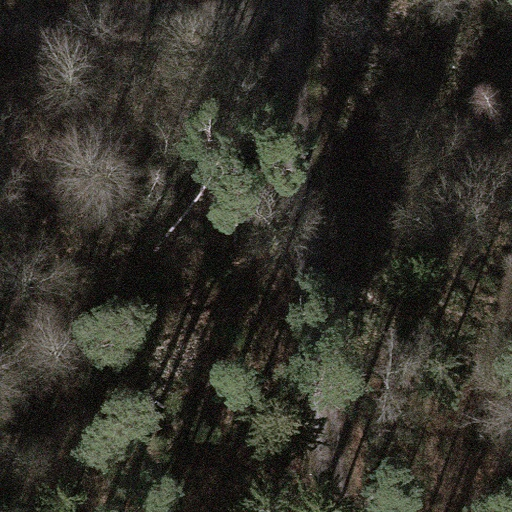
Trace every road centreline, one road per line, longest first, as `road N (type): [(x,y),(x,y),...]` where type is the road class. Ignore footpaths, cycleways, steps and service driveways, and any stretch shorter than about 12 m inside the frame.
road 1 (track): [(309,511),(272,26),(279,0)]
road 2 (track): [(272,26),(125,18),(0,27)]
